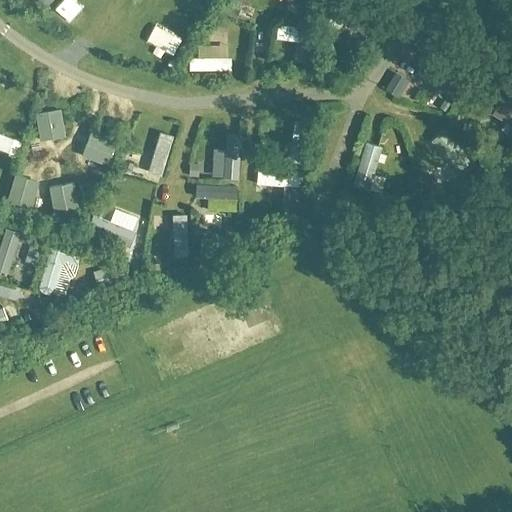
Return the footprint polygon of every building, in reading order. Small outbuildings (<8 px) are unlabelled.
[(292,0),(306,13),(319,0),(292,0)] [(333,26),(345,37),(355,26),(343,15),(333,26)] [(286,48),(312,49),(312,32),(286,31),(286,48)] [(426,56),(417,72),(453,94),(462,78),(426,56)] [(410,79),(396,71),(386,87),(400,95),(410,79)] [(511,99),(505,95),(496,110),(511,120),(511,99)] [(461,98),(448,120),(460,127),(473,105),(461,98)] [(310,120),(296,117),(288,160),(302,163),(310,120)] [(476,158),(448,125),(433,138),(461,171),(476,158)] [(148,170),(163,175),(175,132),(160,128),(148,170)] [(241,140),(227,139),(224,179),(239,179),(241,140)] [(383,143),(366,139),(353,187),(370,191),(383,143)] [(299,188),(301,170),(258,167),(257,184),(299,188)] [(238,197),(238,181),(196,181),(196,196),(238,197)] [(214,200),(214,215),(241,215),(241,200),(214,200)] [(189,211),(173,212),(173,257),(189,257),(189,211)] [(134,217),(96,214),(94,233),(132,237),(134,217)] [(4,231),(0,246),(0,274),(8,277),(19,235),(4,231)] [(83,250),(52,241),(38,289),(43,294),(51,296),(55,294),(64,265),(68,263),(79,266),(83,250)] [(267,299),(159,332),(165,352),(189,345),(194,363),(176,369),(179,381),(286,348),(280,329),(257,336),(251,318),(271,312),(267,299)] [(2,309),(0,309),(0,326),(8,324),(2,309)]
